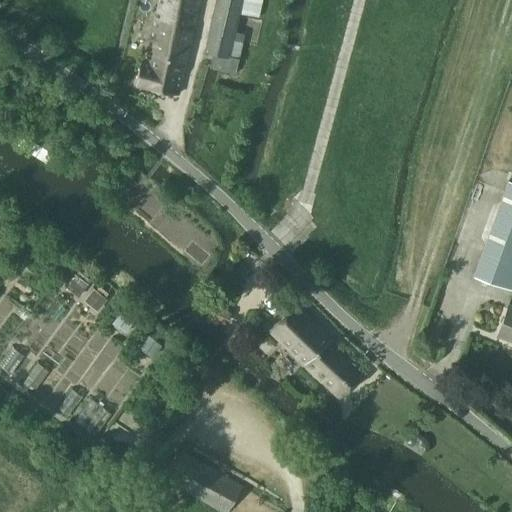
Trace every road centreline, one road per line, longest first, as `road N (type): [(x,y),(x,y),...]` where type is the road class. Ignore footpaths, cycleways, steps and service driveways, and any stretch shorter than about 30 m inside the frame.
road 1 (unclassified): [(511,454),(348,322),(161,146),(0,31)]
road 2 (track): [(212,412),(189,431),(156,439),(108,406)]
